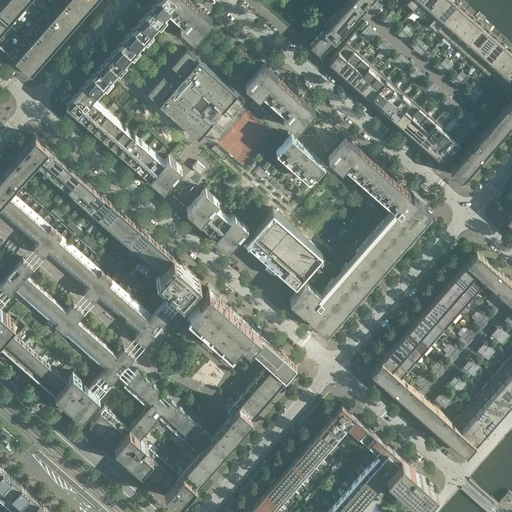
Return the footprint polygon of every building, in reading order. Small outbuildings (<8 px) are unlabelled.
[(0,44),(31,72),(93,0),(5,0),(0,6),(0,44)] [(118,66),(156,23),(168,10),(176,0),(153,0),(64,101),(77,112),(92,95),(118,66)] [(211,17),(191,0),(176,0),(168,10),(183,23),(180,26),(180,27),(193,38),(211,17)] [(320,53),(364,3),(366,0),(347,0),(339,9),(323,28),(309,44),(320,53)] [(406,0),(405,2),(413,8),(420,0),(406,0)] [(420,0),(413,8),(421,15),(433,0),(420,0)] [(433,0),(421,15),(428,22),(447,0),(433,0)] [(447,0),(428,22),(436,28),(458,3),(454,0),(447,0)] [(436,28),(444,35),(466,10),(458,3),(436,28)] [(444,35),(451,42),(473,17),(466,10),(444,35)] [(451,42),(459,49),(481,24),(473,17),(451,42)] [(489,30),(488,30),(481,24),(459,49),(467,55),(489,30)] [(496,37),(495,36),(489,30),(467,55),(474,62),(496,37)] [(504,44),(503,43),(496,37),(474,62),(482,69),(504,44)] [(337,68),(354,48),(345,40),(328,60),(337,68)] [(482,69),(490,76),(511,51),(504,44),(482,69)] [(236,91),(198,57),(187,47),(186,47),(148,91),(147,91),(148,91),(197,135),(198,135),(212,119),(213,118),(212,118),(204,110),(212,100),(221,108),(222,108),(234,94),(236,92),(236,91)] [(345,75),(362,55),(354,48),(337,68),(345,75)] [(490,76),(497,82),(511,65),(511,50),(511,51),(490,76)] [(353,82),(370,62),(362,55),(345,75),(353,82)] [(361,89),(378,69),(370,62),(353,82),(361,89)] [(314,107),(264,63),(263,63),(258,68),(245,83),(245,84),(258,96),(258,95),(259,96),(262,92),(285,113),(282,116),(283,117),(282,117),(295,128),(296,128),(296,129),(314,108),(314,107)] [(511,65),(497,82),(505,89),(511,81),(511,65)] [(369,96),(387,77),(378,69),(361,89),(369,96)] [(377,103),(395,84),(387,77),(369,96),(377,103)] [(386,110),(403,91),(395,84),(377,103),(386,110)] [(394,118),(411,98),(403,91),(386,110),(394,118)] [(164,159),(92,95),(77,112),(163,187),(163,188),(181,167),(168,155),(164,159)] [(511,96),(450,167),(461,177),(511,118),(511,96)] [(402,125),(419,105),(411,98),(394,118),(402,125)] [(410,132),(427,112),(419,105),(402,125),(410,132)] [(418,139),(435,119),(427,112),(410,132),(418,139)] [(426,146),(443,127),(435,119),(418,139),(426,146)] [(434,153),(452,134),(443,127),(426,146),(434,153)] [(324,162),(291,133),(276,150),(309,179),(324,162)] [(460,141),(452,134),(434,153),(443,161),(460,141)] [(35,135),(0,174),(0,200),(9,189),(13,185),(19,178),(20,179),(32,166),(35,161),(48,146),(35,135)] [(409,190),(346,136),(328,156),(328,157),(341,168),(342,168),(344,165),(393,208),(416,228),(431,210),(413,194),(412,195),(408,191),(409,190)] [(35,161),(32,166),(39,172),(43,168),(56,153),(48,146),(35,161)] [(56,153),(43,168),(51,175),(64,160),(56,153)] [(64,160),(51,175),(58,182),(71,167),(64,160)] [(204,167),(197,160),(192,166),(199,173),(204,167)] [(71,167),(58,182),(66,189),(79,174),(71,167)] [(79,174),(66,189),(74,195),(87,181),(79,174)] [(35,189),(24,179),(20,183),(31,193),(35,189)] [(87,181),(74,195),(82,202),(95,187),(87,181)] [(9,189),(0,200),(0,210),(2,212),(16,195),(13,192),(15,188),(13,185),(9,189)] [(95,187),(82,202),(90,209),(103,194),(95,187)] [(230,217),(214,203),(218,199),(217,199),(218,199),(205,187),(204,187),(186,207),(187,208),(186,208),(228,245),(229,245),(247,225),(247,224),(234,213),(230,217)] [(16,195),(2,212),(3,213),(8,218),(23,201),(19,198),(22,194),(20,191),(16,195)] [(378,208),(359,191),(356,193),(376,211),(378,208)] [(50,203),(38,192),(35,196),(47,206),(50,203)] [(103,194),(90,209),(98,216),(111,201),(103,194)] [(23,201),(8,218),(9,219),(15,224),(30,207),(26,204),(29,199),(26,197),(23,201)] [(111,201),(98,216),(105,223),(118,208),(111,201)] [(30,207),(15,224),(16,224),(22,230),(36,213),(33,210),(36,205),(33,203),(30,207)] [(66,216),(54,206),(51,210),(63,220),(66,216)] [(321,250),(273,208),(272,207),(271,208),(245,237),(245,238),(245,239),(283,272),(294,282),(295,282),(296,281),(321,252),(322,252),(322,251),(321,251),(321,250)] [(118,208),(105,223),(113,230),(126,215),(118,208)] [(378,271),(416,228),(393,208),(355,251),(346,260),(320,291),(317,294),(340,314),(369,281),(378,271)] [(36,213),(22,230),(23,230),(29,236),(43,219),(40,216),(42,211),(40,209),(36,213)] [(43,219),(29,236),(30,236),(36,242),(50,225),(46,222),(49,217),(47,215),(43,219)] [(126,215),(113,230),(121,237),(134,222),(126,215)] [(82,230),(70,220),(67,224),(79,234),(82,230)] [(134,222),(121,237),(129,243),(142,229),(134,222)] [(36,242),(32,246),(43,255),(46,251),(45,250),(60,234),(50,225),(36,242)] [(142,229),(129,243),(137,250),(150,236),(142,229)] [(60,234),(45,250),(46,251),(52,256),(67,240),(63,236),(66,232),(63,230),(60,234)] [(98,244),(86,234),(82,237),(94,248),(98,244)] [(67,240),(52,256),(53,257),(59,262),(73,245),(70,242),(73,238),(70,236),(67,240)] [(150,236),(137,250),(144,257),(157,242),(150,236)] [(338,254),(318,236),(316,239),(326,248),(336,257),(338,254)] [(73,245),(59,262),(60,263),(66,268),(80,251),(77,248),(79,244),(77,242),(73,245)] [(144,257),(141,261),(149,268),(152,264),(165,249),(157,242),(144,257)] [(80,251),(66,268),(67,269),(73,274),(87,257),(83,254),(86,250),(84,247),(80,251)] [(113,258),(101,247),(98,251),(110,262),(113,258)] [(165,249),(152,264),(160,271),(173,256),(165,249)] [(511,281),(476,250),(371,370),(419,412),(423,416),(466,454),(511,400),(511,281)] [(87,257),(73,274),(73,275),(79,280),(94,263),(90,260),(93,256),(90,253),(87,257)] [(137,330),(133,334),(144,344),(200,280),(173,256),(160,271),(155,277),(171,291),(151,314),(137,330)] [(0,343),(63,399),(81,415),(134,355),(123,345),(117,353),(77,318),(84,310),(73,301),(66,308),(26,274),(33,266),(22,257),(0,281),(0,343)] [(94,263),(79,280),(80,281),(86,286),(101,269),(97,266),(100,261),(97,259),(94,263)] [(129,272),(117,261),(114,265),(126,275),(129,272)] [(86,286),(82,290),(93,299),(97,295),(96,295),(111,278),(101,269),(86,286)] [(111,278),(96,295),(97,295),(103,301),(118,284),(114,281),(117,276),(114,274),(111,278)] [(145,285),(133,275),(129,279),(141,289),(145,285)] [(340,314),(317,294),(320,291),(307,279),(306,279),(289,298),(290,298),(289,299),(302,310),(303,310),(304,309),(308,313),(307,314),(326,330),(340,314)] [(118,284),(103,301),(110,307),(124,290),(121,287),(123,282),(121,280),(118,284)] [(124,290),(110,307),(117,313),(131,296),(127,293),(130,288),(128,286),(124,290)] [(177,499),(242,425),(296,364),(208,287),(186,312),(192,317),(189,320),(236,360),(249,346),(267,362),(227,408),(231,412),(210,435),(207,432),(209,431),(203,426),(202,428),(199,425),(201,424),(195,419),(194,420),(191,418),(192,416),(187,412),(186,413),(183,411),(184,409),(179,405),(178,406),(175,404),(176,402),(171,398),(170,399),(157,388),(158,386),(153,382),(152,383),(149,381),(141,374),(142,372),(137,367),(123,383),(147,404),(128,426),(104,405),(89,422),(177,499)] [(154,294),(148,289),(145,292),(151,298),(154,294)] [(131,296),(117,313),(123,318),(138,302),(134,299),(137,294),(134,292),(131,296)] [(138,302),(123,318),(130,324),(145,308),(141,305),(144,300),(141,298),(138,302)] [(145,308),(130,324),(137,330),(151,314),(148,311),(150,306),(148,304),(145,308)] [(216,382),(222,388),(229,379),(223,374),(216,382)] [(352,511),(386,474),(421,505),(436,487),(420,473),(418,472),(417,473),(413,470),(414,468),(343,405),(341,404),(246,511),(272,511),(348,427),(378,453),(326,511),(352,511)] [(52,511),(0,466),(0,500),(4,504),(12,511),(52,511)] [(346,488),(342,484),(330,497),(334,500),(346,488)]
